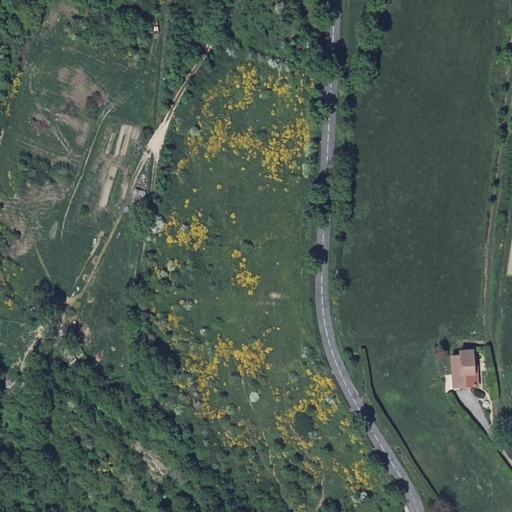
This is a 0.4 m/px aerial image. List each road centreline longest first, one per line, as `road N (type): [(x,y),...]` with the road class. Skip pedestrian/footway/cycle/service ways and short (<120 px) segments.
road 1 (track): [(226,511),(157,400),(139,326),(174,0)]
road 2 (secondary): [(333,0),(322,265),(327,333),(338,368),(418,511)]
road 3 (track): [(511,422),(489,305),(511,54)]
road 4 (track): [(228,0),(157,140)]
